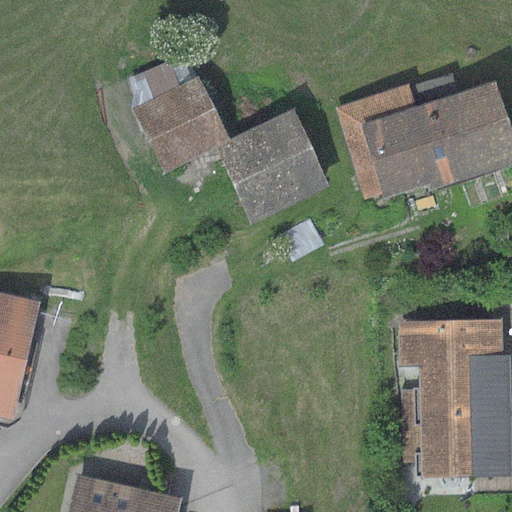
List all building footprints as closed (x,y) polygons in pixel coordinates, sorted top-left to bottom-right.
[(196,78),(130,110),(161,173),(227,141),(196,78)] [(406,85),(333,108),(363,200),(382,193),(383,197),(428,183),(431,191),(511,164),(511,142),(491,80),(413,106),(406,85)] [(290,110),(213,148),(250,223),(327,185),(290,110)] [(35,300),(0,292),(0,416),(9,419),(35,300)] [(499,319),(395,322),(396,366),(399,365),(401,466),(419,465),(419,477),(510,475),(507,354),(499,355),(499,319)] [(173,511),(177,497),(70,475),(62,511),(173,511)]
